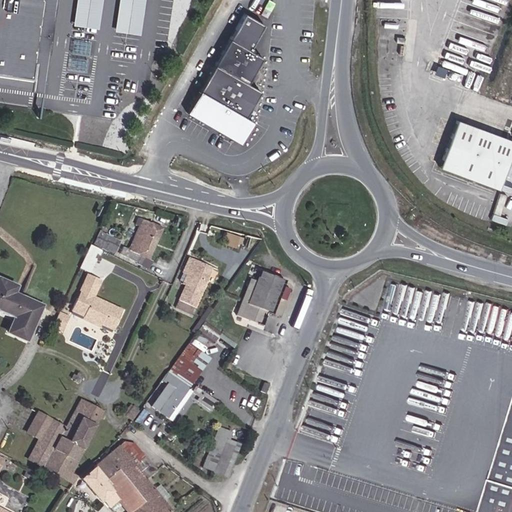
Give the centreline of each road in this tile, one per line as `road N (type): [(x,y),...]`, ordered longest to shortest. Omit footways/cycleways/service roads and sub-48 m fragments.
road 1 (unclassified): [(242,511),(338,266)]
road 2 (secondary): [(234,207),(0,151)]
road 3 (unknown): [(421,79),(419,137),(432,163),(511,199)]
road 4 (unknown): [(172,134),(228,157),(252,156),(281,128),(293,85)]
road 5 (unknown): [(224,349),(217,382),(275,429),(319,450)]
road 6 (unknown): [(319,450),(437,487),(466,477)]
road 7 (unknown): [(172,134),(238,0)]
road 8 (unknown): [(319,450),(317,483),(398,511)]
